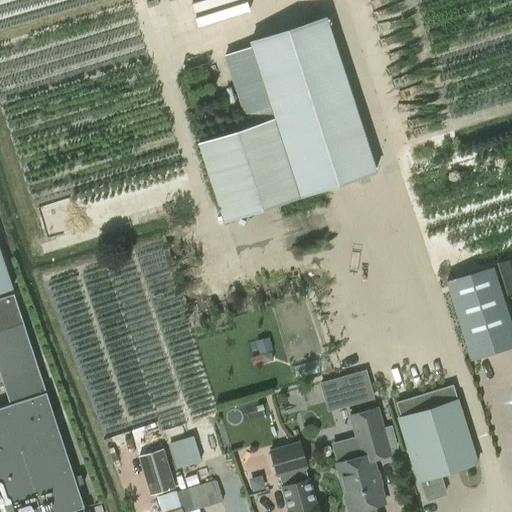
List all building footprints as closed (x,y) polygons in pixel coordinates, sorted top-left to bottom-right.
[(248,127),(197,144),(218,210),(222,220),(374,170),(372,165),(324,18),(248,43),(260,81),(268,104),(243,112),(248,127)] [(79,232),(79,220),(45,220),(45,232),(79,232)] [(0,291),(12,288),(0,250),(0,291)] [(511,258),(497,263),(507,296),(511,294),(511,258)] [(446,281),(471,359),(511,345),(511,325),(493,266),(446,281)] [(0,511),(85,511),(46,391),(14,293),(0,297),(0,374),(9,403),(0,406),(0,511)] [(340,380),(320,385),(323,398),(332,395),(337,411),(374,401),(369,384),(343,392),(340,380)] [(396,402),(401,419),(400,420),(419,481),(420,480),(426,499),(445,493),(439,474),(479,462),(460,401),(459,401),(454,384),(396,402)] [(374,410),(350,417),(361,456),(336,465),(349,511),(383,502),(371,459),(388,454),(387,451),(397,448),(391,428),(381,431),(374,410)] [(169,444),(170,449),(176,467),(200,460),(192,437),(169,444)] [(319,511),(316,503),(315,503),(308,479),(307,479),(304,467),(305,467),(298,442),(269,451),(276,476),(278,475),(281,487),(288,511),(287,511),(319,511)] [(151,495),(175,488),(163,448),(138,456),(151,495)] [(216,480),(177,492),(181,507),(167,511),(185,511),(195,509),(223,501),(216,480)] [(167,511),(181,507),(177,492),(157,498),(161,511),(167,511)]
